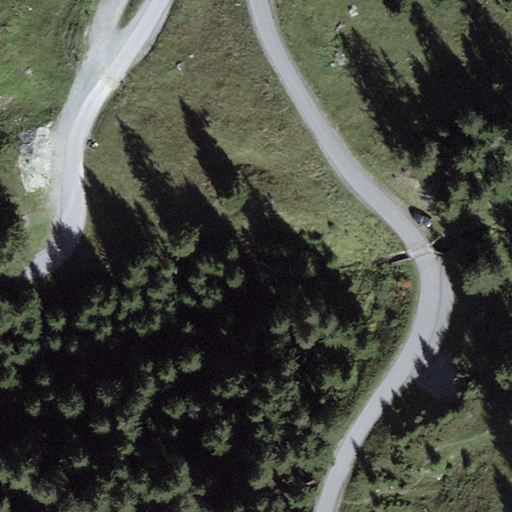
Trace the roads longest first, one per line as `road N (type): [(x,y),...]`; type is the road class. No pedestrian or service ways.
road 1 (unclassified): [(258,0),(276,52),(345,172),(396,219),(426,258),(431,279),(422,327),(393,390),(353,440),(330,511)]
road 2 (unclassified): [(0,264),(24,282),(53,270),(72,230),(76,143),(162,0)]
